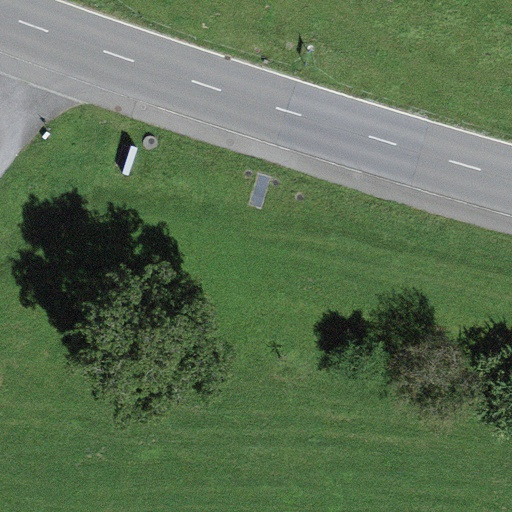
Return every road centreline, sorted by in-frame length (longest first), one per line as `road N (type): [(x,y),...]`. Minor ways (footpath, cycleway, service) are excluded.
road 1 (secondary): [(39,27),(346,131),(511,173)]
road 2 (residential): [(39,27),(0,143)]
